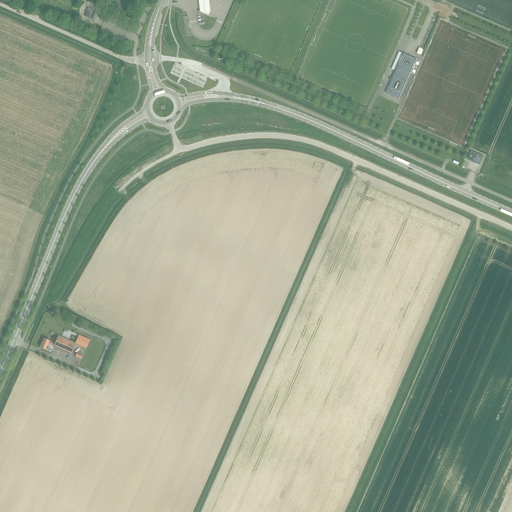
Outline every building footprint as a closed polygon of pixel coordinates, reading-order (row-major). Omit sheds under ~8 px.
[(209,0),(198,0),(200,11),(209,15),(211,11),(209,0)] [(95,13),(93,12),(93,10),(88,8),(86,13),(85,16),(92,19),(95,13)] [(391,82),(386,93),(399,99),(410,73),(416,59),(402,53),(394,70),(395,72),(393,78),(390,79),(390,80),(391,82)] [(483,157),(471,151),(468,159),(475,162),(475,163),(480,165),(483,157)] [(79,335),(75,343),(87,348),(90,340),(79,335)] [(40,347),(46,350),(48,344),(71,354),(75,343),(58,336),(55,343),(44,338),(40,347)]
